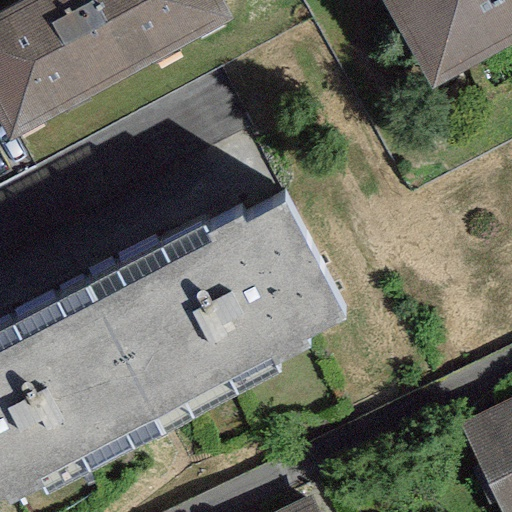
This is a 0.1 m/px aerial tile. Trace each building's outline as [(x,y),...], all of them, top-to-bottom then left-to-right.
[(222,0),(0,0),(0,126),(0,127),(227,9),(222,0)] [(511,0),(382,0),(424,76),(511,28),(511,0)] [(277,177),(0,319),(0,501),(351,321),(277,177)] [(511,511),(511,398),(457,425),(498,511),(511,511)] [(314,511),(307,497),(276,511),(314,511)]
